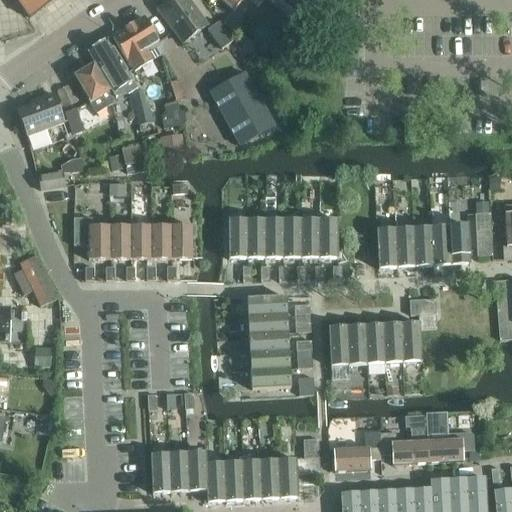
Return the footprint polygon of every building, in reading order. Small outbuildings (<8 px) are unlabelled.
[(15,0),(30,20),(57,0),(15,0)] [(207,27),(187,0),(172,0),(158,11),(183,45),(207,27)] [(264,0),(221,0),(234,12),(244,0),(246,0),(257,9),(264,0)] [(254,13),(280,36),(286,29),(293,35),(303,24),(295,18),(298,15),(279,0),(264,0),(257,9),(254,13)] [(151,48),(159,43),(144,19),(113,39),(127,62),(128,62),(135,73),(153,62),(148,55),(153,51),(151,48)] [(208,31),(222,51),(233,43),(219,23),(208,31)] [(138,90),(108,42),(89,53),(106,81),(117,75),(129,95),(138,90)] [(259,52),(248,65),(258,75),(270,62),(262,55),(259,52)] [(81,89),(90,104),(97,115),(112,106),(111,100),(109,93),(93,67),(85,72),(83,71),(78,74),(78,77),(76,78),(82,88),(81,89)] [(210,96),(239,148),(274,129),(245,76),(210,96)] [(171,84),(177,102),(188,99),(182,80),(171,84)] [(174,93),(163,96),(166,105),(176,102),(174,93)] [(18,113),(27,137),(65,124),(54,96),(42,101),(43,104),(18,113)] [(180,104),(165,108),(169,125),(184,121),(180,104)] [(65,114),(73,136),(85,132),(77,110),(65,114)] [(161,139),(162,156),(185,153),(183,136),(161,139)] [(39,179),(41,193),(65,189),(63,175),(39,179)] [(511,207),(504,208),(507,249),(503,249),(504,262),(511,261),(511,253),(511,249),(511,248),(511,207)] [(475,216),(478,258),(493,257),(490,215),(475,216)] [(74,248),(89,248),(89,229),(93,229),(93,220),(74,220),(74,248)] [(247,261),(247,222),(229,223),(229,261),(247,261)] [(265,222),(247,222),(247,261),(265,261),(265,222)] [(283,222),(265,222),(265,261),(283,261),(283,222)] [(301,222),(283,222),(283,261),(302,261),(301,222)] [(320,222),(301,222),(302,261),(320,261),(320,222)] [(338,222),(320,222),(320,261),(338,261),(338,222)] [(192,228),(171,229),(171,261),(193,261),(192,228)] [(468,228),(450,229),(452,268),(470,267),(468,228)] [(89,229),(89,248),(89,262),(110,262),(110,229),(93,229),(89,229)] [(131,229),(110,229),(110,262),(131,262),(131,229)] [(151,229),(131,229),(131,262),(151,262),(151,229)] [(171,229),(151,229),(151,262),(171,261),(171,229)] [(450,229),(431,230),(433,269),(452,268),(450,229)] [(431,230),(413,231),(415,269),(433,269),(431,230)] [(413,231),(395,232),(397,270),(415,269),(413,231)] [(397,270),(395,232),(377,233),(379,271),(397,270)] [(25,296),(35,291),(42,307),(60,299),(41,257),(13,269),(25,296)] [(135,269),(131,270),(126,270),(126,283),(135,283),(135,269)] [(147,283),(151,283),(155,283),(156,269),(147,269),(147,283)] [(167,282),(171,282),(176,282),(176,269),(167,269),(167,282)] [(252,269),(247,270),(244,270),(244,285),(253,285),(252,269)] [(271,269),(265,270),(262,270),(262,285),(271,285),(271,269)] [(306,269),(301,269),(297,269),(298,285),(307,284),(306,269)] [(316,284),(320,284),(325,284),(325,269),(316,269),(316,284)] [(334,269),(334,284),(343,284),(342,269),(334,269)] [(85,270),(85,283),(94,283),(94,270),(85,270)] [(114,270),(110,270),(106,270),(106,283),(114,283),(114,270)] [(288,270),(283,270),(280,270),(280,285),(289,285),(288,270)] [(495,284),(496,292),(511,291),(510,282),(495,284)] [(496,292),(497,301),(511,299),(511,291),(496,292)] [(248,301),(248,319),(287,317),(286,299),(248,301)] [(497,301),(497,309),(511,307),(511,303),(511,299),(497,301)] [(419,317),(420,325),(420,332),(437,331),(436,301),(410,303),(411,318),(419,317)] [(295,308),(295,317),(310,316),(310,307),(295,308)] [(511,307),(497,309),(498,318),(511,316),(511,307)] [(10,310),(0,310),(0,343),(9,344),(10,310)] [(511,316),(498,318),(499,326),(511,324),(511,316)] [(248,319),(249,337),(288,335),(287,317),(248,319)] [(511,324),(499,326),(499,335),(511,333),(511,324)] [(311,334),(311,325),(296,326),(296,334),(311,334)] [(420,325),(402,326),(404,365),(422,364),(420,332),(420,325)] [(402,326),(384,327),(385,366),(404,365),(402,326)] [(384,327),(365,328),(367,367),(385,366),(384,327)] [(365,328),(347,329),(349,368),(367,367),(365,328)] [(349,368),(347,329),(329,330),(331,369),(349,368)] [(511,333),(499,335),(500,342),(511,341),(511,333)] [(249,337),(250,355),(289,353),(288,335),(249,337)] [(312,352),(312,343),(297,344),(297,352),(312,352)] [(250,355),(251,373),(290,372),(289,353),(250,355)] [(313,370),(313,361),(298,362),(298,371),(313,370)] [(290,372),(251,373),(252,392),(291,390),(290,372)] [(314,388),(314,380),(299,381),(299,389),(314,388)] [(194,411),(193,396),(184,396),(185,411),(194,411)] [(176,412),(175,397),(166,397),(167,412),(176,412)] [(157,413),(156,398),(147,398),(148,413),(157,413)] [(429,427),(452,426),(451,414),(428,415),(429,427)] [(474,441),(427,443),(428,466),(464,464),(463,453),(474,453),(474,441)] [(305,461),(297,462),(297,477),(320,475),(319,442),(304,442),(305,461)] [(381,446),(381,450),(381,457),(392,457),(393,468),(428,466),(427,443),(381,446)] [(381,457),(381,450),(333,452),(335,475),(371,473),(370,462),(381,461),(381,457)] [(190,494),(207,493),(208,493),(207,466),(206,454),(188,455),(190,494)] [(171,495),(190,494),(188,455),(169,456),(171,495)] [(153,496),(171,495),(169,456),(151,457),(153,496)] [(297,462),(274,463),(276,502),(299,500),(297,477),(297,462)] [(274,463),(252,464),(254,503),(276,502),(274,463)] [(252,464),(229,465),(231,504),(254,503),(252,464)] [(208,493),(207,493),(207,505),(231,504),(229,465),(207,466),(208,493)] [(491,471),(493,486),(502,485),(500,470),(491,471)] [(487,511),(485,481),(467,482),(468,511),(487,511)] [(430,484),(431,492),(432,511),(450,511),(449,482),(430,484)] [(468,511),(467,482),(449,482),(450,511),(468,511)] [(431,492),(413,493),(413,511),(432,511),(431,492)] [(511,511),(511,492),(494,494),(495,511),(511,511)] [(413,511),(413,493),(395,494),(395,511),(413,511)] [(395,511),(395,494),(377,495),(378,511),(395,511)] [(378,511),(377,495),(360,496),(360,511),(378,511)] [(341,497),(341,511),(360,511),(360,496),(341,497)]
